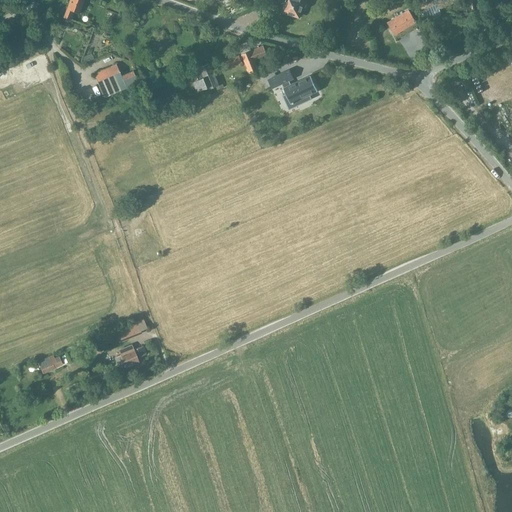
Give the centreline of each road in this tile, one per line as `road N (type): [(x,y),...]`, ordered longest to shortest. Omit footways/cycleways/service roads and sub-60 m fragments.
road 1 (unclassified): [(0,448),(511,221)]
road 2 (track): [(31,0),(167,374)]
road 3 (residential): [(156,0),(415,80)]
road 4 (unclassified): [(511,187),(415,80)]
